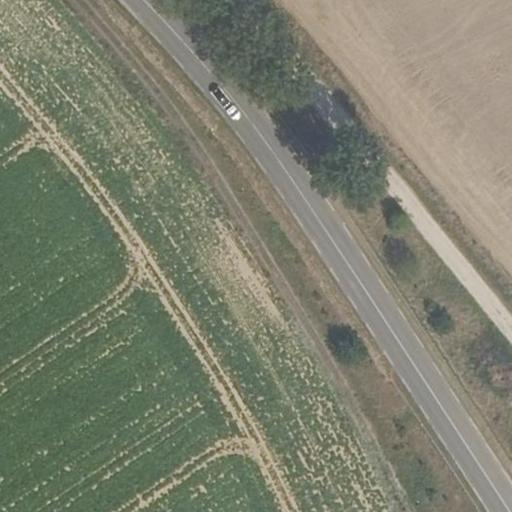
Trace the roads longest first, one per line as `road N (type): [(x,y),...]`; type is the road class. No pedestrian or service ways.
road 1 (tertiary): [(144,0),(267,145),(508,511)]
road 2 (track): [(235,0),(511,330)]
